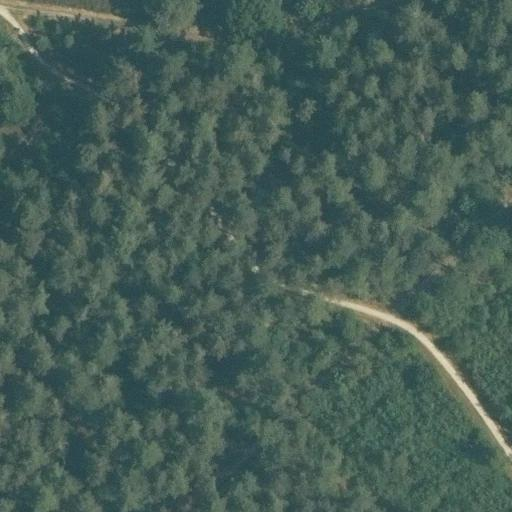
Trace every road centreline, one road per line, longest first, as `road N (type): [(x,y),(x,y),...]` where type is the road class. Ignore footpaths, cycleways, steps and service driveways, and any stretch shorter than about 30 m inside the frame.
road 1 (track): [(182,511),(511,208)]
road 2 (track): [(409,0),(292,28),(19,14)]
